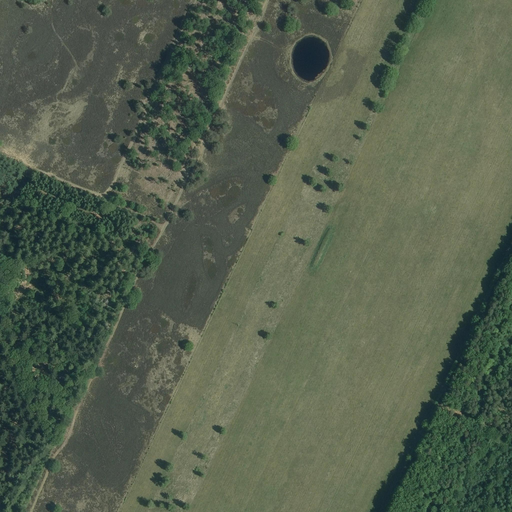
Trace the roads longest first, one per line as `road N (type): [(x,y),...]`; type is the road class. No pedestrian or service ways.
road 1 (track): [(0,156),(105,196),(195,0)]
road 2 (track): [(388,511),(441,402),(511,435)]
